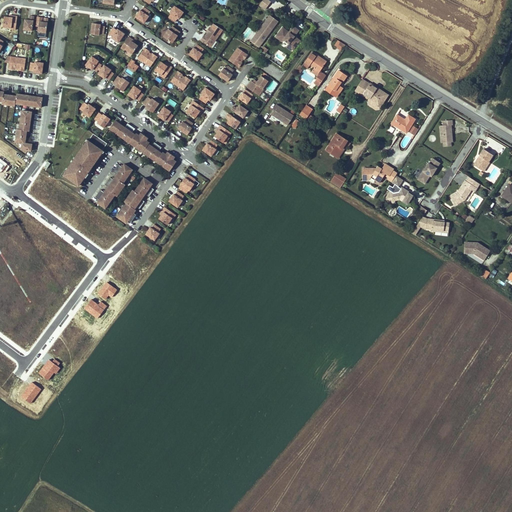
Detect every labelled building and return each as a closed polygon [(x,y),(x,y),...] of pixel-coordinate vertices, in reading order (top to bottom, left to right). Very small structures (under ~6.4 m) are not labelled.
[(275,13),(282,4),(276,0),(262,0),(259,5),(266,11),(268,8),(275,13)] [(178,18),(179,19),(184,12),(175,6),(170,12),(171,13),(169,17),(175,21),(178,18)] [(144,23),(149,16),(148,15),(151,12),(144,7),(141,10),(140,10),(135,16),(144,23)] [(251,43),(261,48),(277,20),(267,14),(251,43)] [(16,30),(18,16),(12,15),(12,17),(9,17),(5,16),(3,26),(11,28),(11,29),(16,30)] [(32,30),(34,16),(30,15),(30,20),(25,19),(24,29),(32,30)] [(47,32),(49,18),(45,17),(44,22),(39,21),(38,31),(47,32)] [(101,25),(101,24),(93,23),(91,33),(99,35),(99,33),(104,34),(105,26),(101,25)] [(289,31),(282,26),(274,38),(293,51),(300,40),(295,36),(300,30),(293,25),(289,31)] [(178,35),(180,31),(175,27),(173,26),(170,29),(169,28),(164,36),(173,42),(176,38),(175,37),(177,34),(178,35)] [(125,33),(118,29),(117,29),(114,27),(109,34),(112,36),(112,37),(119,42),(125,33)] [(203,36),(201,40),(211,47),(220,34),(210,27),(206,32),(207,32),(205,35),(204,37),(203,36)] [(134,39),(129,36),(121,47),(125,50),(125,49),(132,54),(138,45),(135,43),(133,41),(134,39)] [(334,46),(341,50),(345,45),(337,40),(334,46)] [(9,42),(3,52),(8,55),(14,45),(9,42)] [(195,48),(194,47),(189,54),(198,60),(203,53),(202,53),(204,49),(197,44),(195,48)] [(151,66),(158,56),(154,54),(154,55),(152,54),(149,52),(150,51),(145,47),(138,58),(151,66)] [(246,58),(248,54),(238,47),(229,60),(239,67),(242,62),(241,62),(244,59),(245,57),(246,58)] [(326,76),(319,72),(325,63),(319,59),(320,57),(312,52),(305,62),(310,65),(310,64),(315,67),(311,72),(317,75),(315,78),(316,78),(313,82),(319,86),(326,76)] [(20,70),(24,71),(26,58),(11,56),(9,68),(15,69),(15,68),(21,69),(20,70)] [(98,61),(99,61),(92,56),(86,65),(93,69),(93,68),(97,71),(102,64),(98,61)] [(130,60),(124,71),(132,76),(139,65),(130,60)] [(44,63),(36,61),(35,63),(31,62),(30,70),(34,71),(34,72),(42,73),(44,63)] [(165,78),(173,67),(168,64),(167,65),(165,64),(161,61),(155,70),(162,74),(161,75),(165,78)] [(111,70),(111,69),(105,65),(98,73),(105,78),(106,77),(109,80),(114,73),(111,70)] [(225,69),(224,68),(219,75),(228,81),(233,74),(232,73),(234,70),(227,65),(225,69)] [(338,70),(328,85),(339,93),(343,88),(340,85),(339,85),(340,83),(341,83),(347,76),(338,70)] [(184,90),(191,80),(188,77),(187,78),(185,77),(182,75),(183,74),(178,71),(171,81),(184,90)] [(251,80),(247,86),(259,95),(264,89),(263,88),(269,80),(262,75),(257,81),(256,83),(253,81),(251,80)] [(130,82),(123,77),(122,78),(118,76),(114,82),(117,85),(117,86),(123,91),(130,82)] [(366,81),(362,79),(355,90),(359,93),(366,81)] [(359,93),(368,99),(370,98),(363,93),(368,85),(372,85),(366,81),(359,93)] [(140,91),(141,90),(134,85),(128,94),(135,99),(136,98),(139,101),(144,94),(140,91)] [(336,97),(339,93),(328,85),(325,90),(336,97)] [(376,90),(377,88),(372,85),(368,85),(363,93),(370,98),(371,98),(372,98),(373,103),(377,106),(381,105),(383,102),(384,96),(379,92),(376,90)] [(206,87),(201,94),(202,94),(200,98),(206,103),(209,99),(210,100),(215,93),(206,87)] [(388,95),(377,88),(376,90),(379,92),(384,96),(383,102),(388,95)] [(0,90),(0,101),(3,101),(2,104),(15,106),(16,103),(42,107),(43,97),(17,93),(17,96),(4,94),(5,92),(0,90)] [(239,98),(247,103),(251,98),(243,92),(239,98)] [(159,103),(153,98),(152,99),(148,97),(143,103),(147,106),(146,107),(153,112),(159,103)] [(169,98),(167,101),(174,107),(177,104),(169,98)] [(373,103),(372,98),(371,98),(370,98),(368,99),(369,106),(374,109),(379,109),(381,105),(377,106),(373,103)] [(201,113),(205,108),(193,100),(191,104),(192,104),(187,111),(196,117),(198,114),(200,111),(201,113)] [(96,108),(89,103),(89,104),(85,102),(80,109),(84,111),(83,112),(90,117),(96,108)] [(243,117),(248,110),(240,104),(237,108),(234,105),(231,109),(243,117)] [(270,113),(277,118),(278,117),(284,121),(289,113),(276,104),(270,113)] [(309,114),(313,109),(306,105),(300,114),(306,118),(309,114)] [(170,112),(171,111),(164,106),(158,115),(165,120),(166,119),(169,121),(174,114),(170,112)] [(22,149),(32,150),(32,144),(26,143),(27,130),(30,131),(32,111),(22,110),(20,129),(18,129),(16,142),(23,143),(22,149)] [(111,118),(104,114),(103,115),(99,112),(95,119),(98,121),(98,122),(105,127),(111,118)] [(227,122),(236,128),(241,121),(228,113),(226,116),(230,119),(227,122)] [(287,125),(293,116),(289,113),(284,121),(283,122),(287,125)] [(404,119),(397,115),(392,123),(406,133),(415,119),(408,115),(406,119),(404,119)] [(170,171),(176,162),(173,160),(174,159),(176,156),(168,151),(166,155),(162,152),(160,151),(162,147),(155,142),(152,145),(149,143),(146,141),(147,140),(149,137),(141,132),(140,135),(139,136),(136,134),(133,132),(135,128),(128,123),(126,127),(120,123),(122,119),(118,116),(110,128),(132,144),(131,145),(140,151),(141,150),(159,163),(158,164),(167,170),(168,169),(170,171)] [(184,122),(183,121),(179,128),(187,134),(192,127),(191,127),(194,123),(187,118),(184,122)] [(443,125),(440,125),(441,142),(443,142),(451,142),(452,142),(452,137),(450,137),(450,131),(452,131),(451,125),(452,125),(452,120),(442,121),(443,125)] [(219,130),(215,136),(223,142),(228,135),(229,136),(232,132),(220,124),(217,129),(219,130)] [(84,145),(76,157),(75,157),(76,158),(73,162),(72,162),(68,168),(69,169),(65,175),(79,185),(82,181),(81,181),(90,168),(91,168),(100,156),(99,155),(103,150),(108,143),(94,133),(89,140),(85,145),(84,145)] [(347,140),(336,133),(326,150),(335,156),(340,148),(342,149),(344,145),(347,140)] [(209,143),(208,143),(203,149),(212,156),(217,149),(216,148),(218,144),(211,140),(209,143)] [(342,149),(340,148),(335,156),(338,158),(345,146),(344,145),(342,149)] [(493,155),(483,148),(473,164),(481,170),(484,165),(487,167),(490,162),(489,161),(493,155)] [(432,174),(440,163),(432,158),(429,163),(428,163),(417,179),(424,184),(429,176),(431,174),(432,174)] [(98,202),(106,208),(116,195),(118,196),(126,184),(124,182),(133,169),(125,163),(123,166),(119,164),(114,171),(117,174),(114,179),(111,177),(106,184),(109,186),(105,192),(101,189),(96,196),(100,199),(98,202)] [(379,183),(384,175),(385,173),(389,176),(388,177),(387,179),(391,182),(396,175),(397,173),(393,170),(393,169),(385,164),(381,169),(377,166),(375,168),(362,168),(362,179),(369,180),(370,177),(379,183)] [(81,181),(82,181),(84,179),(85,180),(92,169),(91,168),(90,168),(81,181)] [(331,182),(340,188),(346,179),(337,173),(331,182)] [(190,190),(195,183),(194,183),(196,179),(189,174),(187,178),(186,177),(181,184),(190,190)] [(397,185),(401,178),(396,175),(391,182),(397,185)] [(129,220),(132,221),(137,214),(134,212),(133,212),(135,209),(137,206),(140,208),(145,201),(142,199),(146,194),(149,196),(155,189),(151,186),(153,183),(145,177),(135,190),(133,189),(125,201),(127,203),(125,205),(124,204),(118,213),(119,214),(117,216),(126,222),(128,219),(129,220)] [(473,186),(477,188),(479,184),(469,177),(466,181),(473,186)] [(465,180),(457,192),(459,193),(466,181),(465,180)] [(366,181),(361,191),(374,197),(379,188),(366,181)] [(465,199),(471,189),(473,186),(466,181),(459,193),(457,192),(450,196),(455,205),(465,199)] [(502,195),(511,201),(511,186),(509,184),(502,195)] [(392,192),(390,191),(385,198),(392,203),(394,200),(400,199),(407,204),(412,195),(407,192),(407,191),(401,187),(398,191),(392,192)] [(178,207),(183,200),(182,199),(184,195),(178,191),(175,194),(174,194),(169,201),(178,207)] [(176,214),(165,206),(162,211),(164,212),(162,214),(159,218),(168,224),(173,217),(174,218),(176,214)] [(423,216),(413,232),(416,233),(421,225),(426,228),(427,218),(423,216)] [(431,231),(436,231),(436,230),(448,231),(449,222),(444,222),(432,220),(433,219),(427,218),(426,228),(432,229),(431,231)] [(155,240),(160,233),(159,232),(161,229),(155,224),(152,227),(151,227),(146,234),(155,240)] [(490,251),(481,246),(480,247),(477,245),(477,243),(464,242),(464,253),(474,253),(484,260),(490,251)] [(480,275),(486,278),(490,272),(487,270),(485,273),(482,271),(480,275)]
